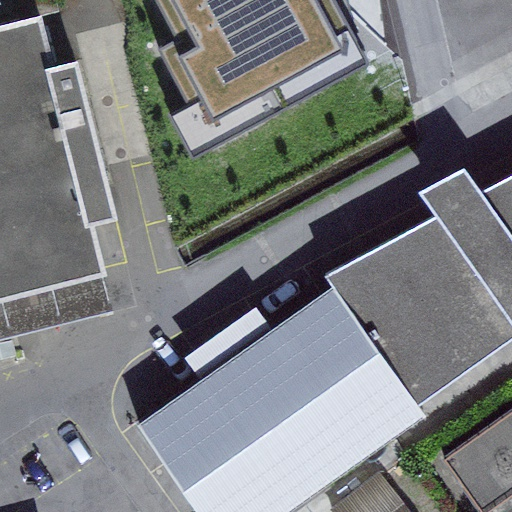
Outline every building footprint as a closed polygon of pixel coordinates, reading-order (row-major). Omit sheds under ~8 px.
[(160,0),(183,42),(164,52),(194,109),(177,118),(196,152),(361,63),(327,0),(160,0)] [(41,8),(0,18),(0,292),(105,267),(93,216),(118,210),(78,52),(54,58),(41,8)] [(332,282),(421,407),(511,337),(511,170),(486,186),(462,158),(419,184),(435,210),(323,268),(332,282)] [(0,334),(115,305),(105,267),(0,292),(0,334)] [(140,419),(205,511),(274,511),(421,407),(332,282),(140,419)]
